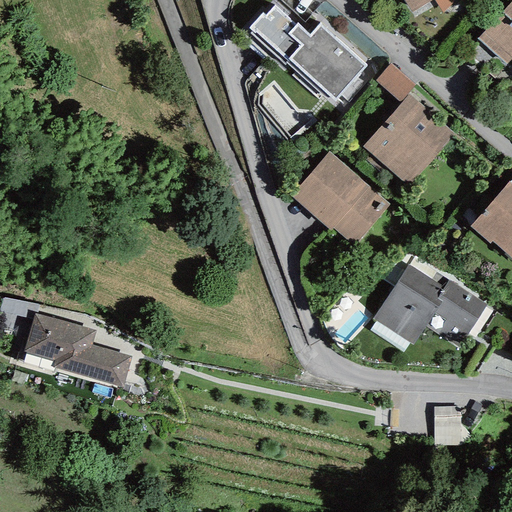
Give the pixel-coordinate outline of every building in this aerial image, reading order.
[(285,0),(306,28),(324,15),(312,0),(285,0)] [(431,0),(391,0),(403,18),(431,0)] [(511,0),(508,0),(470,44),(500,70),(511,56),(511,0)] [(359,69),(310,26),(301,36),(270,9),(249,32),(329,103),(359,69)] [(402,97),(357,148),(403,188),(448,137),(402,97)] [(384,210),(323,154),(285,195),(346,251),(384,210)] [(511,187),(503,179),(463,222),(511,267),(511,187)] [(440,291),(401,267),(365,323),(408,350),(428,319),(464,341),(485,308),(445,283),(440,291)] [(120,340),(28,312),(16,353),(107,381),(120,340)]
